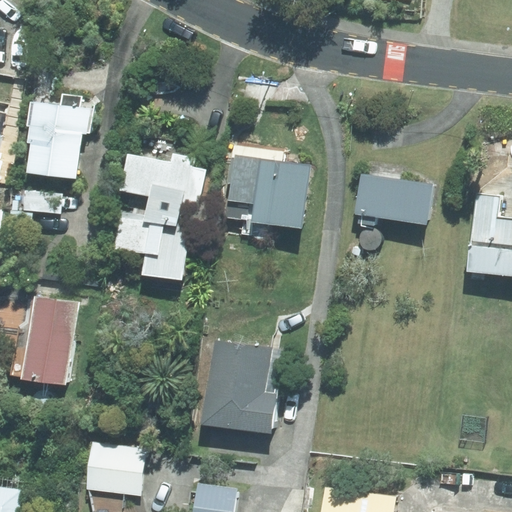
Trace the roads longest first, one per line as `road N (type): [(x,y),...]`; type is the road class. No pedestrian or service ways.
road 1 (unknown): [(308,47),(326,149),(323,219),(288,414),(269,454),(216,447)]
road 2 (residential): [(511,78),(308,47),(189,0)]
